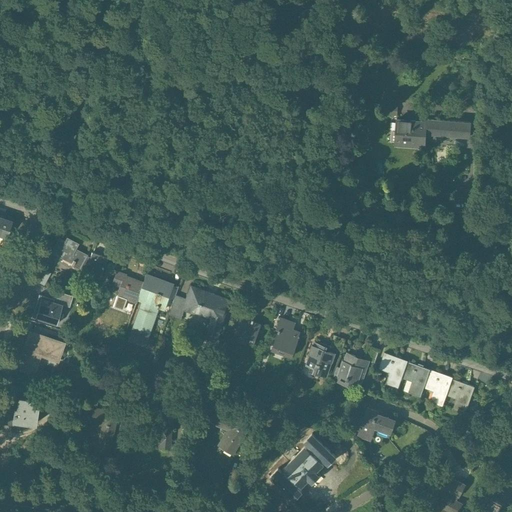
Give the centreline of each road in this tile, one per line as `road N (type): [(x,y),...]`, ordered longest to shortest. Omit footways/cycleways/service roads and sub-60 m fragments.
road 1 (residential): [(511,379),(35,215)]
road 2 (track): [(112,0),(35,215)]
road 3 (residential): [(332,511),(511,403)]
road 4 (residential): [(0,330),(35,215)]
